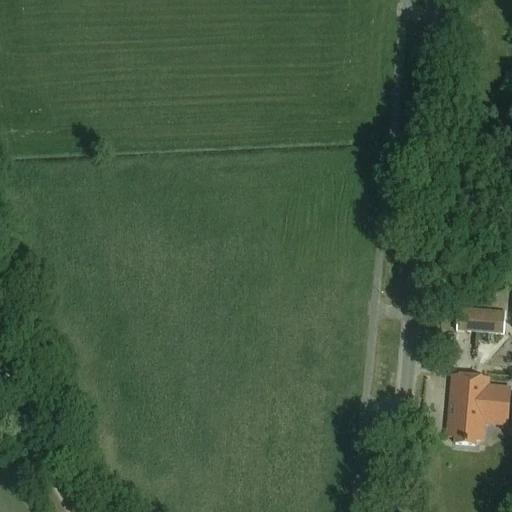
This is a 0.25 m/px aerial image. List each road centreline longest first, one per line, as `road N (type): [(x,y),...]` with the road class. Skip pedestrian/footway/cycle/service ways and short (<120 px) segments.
road 1 (unclassified): [(396,511),(442,0)]
road 2 (track): [(0,368),(70,511)]
